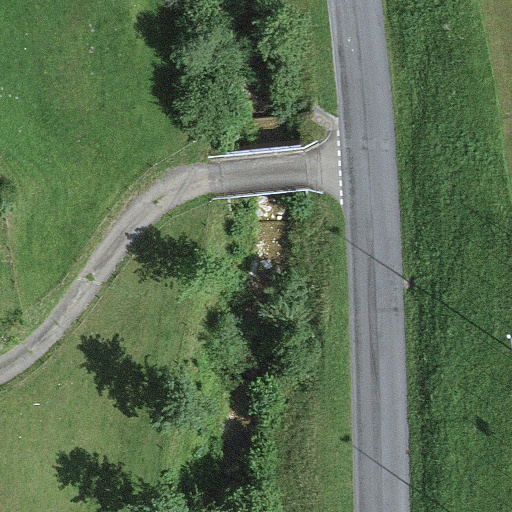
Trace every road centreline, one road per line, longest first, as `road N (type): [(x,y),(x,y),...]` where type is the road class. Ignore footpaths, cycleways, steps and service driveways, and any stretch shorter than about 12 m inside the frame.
road 1 (tertiary): [(354,0),(369,162),(381,511)]
road 2 (track): [(0,370),(50,332),(160,197),(209,179),(369,162)]
